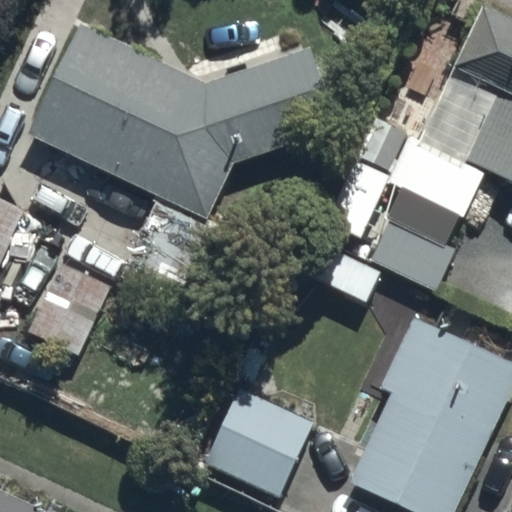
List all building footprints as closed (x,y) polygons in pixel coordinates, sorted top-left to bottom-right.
[(511,29),(487,17),(457,76),(503,99),(468,169),(511,191),(511,29)] [(33,137),(159,200),(210,226),(238,173),(344,130),(313,55),(208,98),(84,36),(33,137)] [(379,134),(333,232),(363,246),(389,192),(467,229),(487,185),(379,134)] [(0,205),(0,275),(26,217),(0,205)] [(51,258),(21,243),(0,286),(0,299),(25,312),(51,258)] [(112,290),(61,267),(29,338),(80,361),(112,290)] [(511,291),(469,271),(455,300),(511,326),(511,291)] [(383,394),(392,398),(351,488),(403,511),(463,511),(511,405),(511,374),(412,329),(383,394)] [(318,431),(243,395),(208,468),(283,503),(318,431)] [(37,511),(0,494),(0,511),(37,511)]
